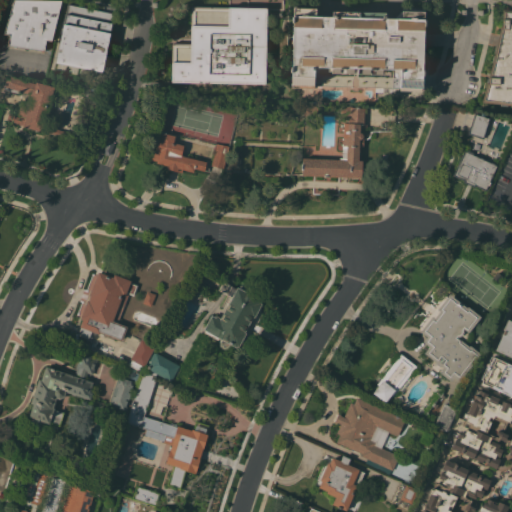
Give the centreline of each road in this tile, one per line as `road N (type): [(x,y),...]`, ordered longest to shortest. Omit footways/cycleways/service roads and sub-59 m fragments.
road 1 (residential): [(511,240),(439,230),(225,234),(122,215),(0,177)]
road 2 (residential): [(445,117),(413,208),(304,357),(241,511)]
road 3 (residential): [(108,147),(0,338)]
road 4 (residential): [(145,0),(130,88),(108,147)]
